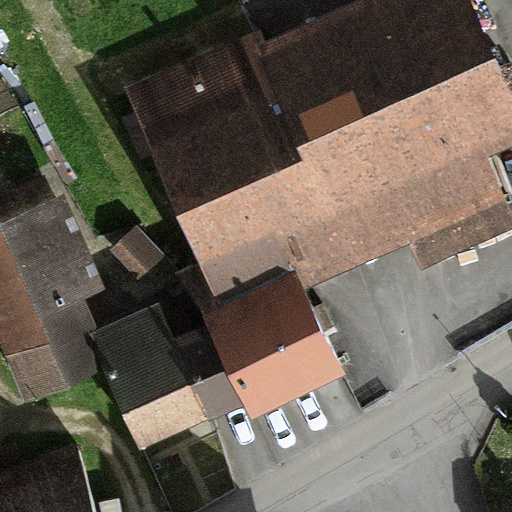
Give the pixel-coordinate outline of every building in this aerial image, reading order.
[(142,92),(230,299),(511,179),(511,105),(467,0),(417,0),(269,62),(260,42),(142,92)] [(0,232),(0,323),(29,392),(107,359),(44,213),(0,232)] [(302,303),(224,337),(252,403),(331,370),(302,303)] [(157,314),(103,336),(149,444),(234,408),(203,335),(171,349),(157,314)] [(85,511),(66,457),(0,479),(0,511),(85,511)]
